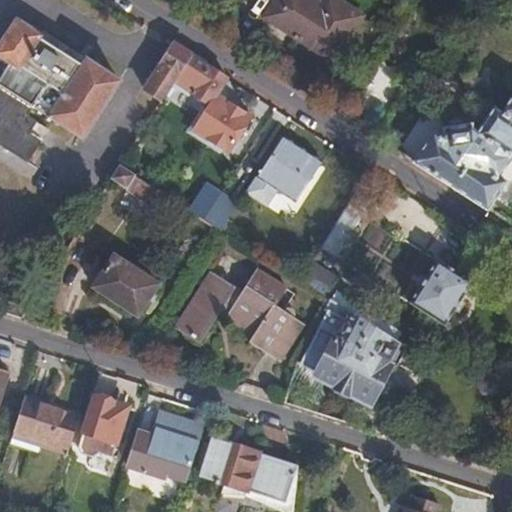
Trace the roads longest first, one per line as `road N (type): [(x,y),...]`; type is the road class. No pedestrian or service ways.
road 1 (residential): [(511,480),(0,321)]
road 2 (residential): [(131,0),(511,246)]
